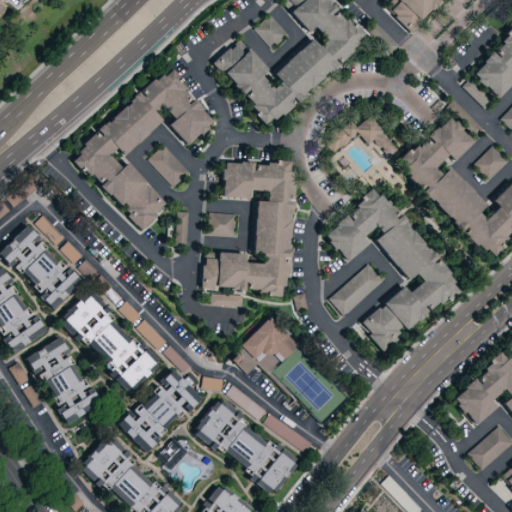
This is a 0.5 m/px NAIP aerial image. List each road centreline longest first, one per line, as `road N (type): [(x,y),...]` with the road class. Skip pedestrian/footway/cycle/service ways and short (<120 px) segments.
road 1 (secondary): [(511,275),(392,389),(295,511)]
road 2 (secondary): [(325,511),(436,380),(511,306)]
road 3 (trunk): [(0,170),(173,11)]
road 4 (trunk): [(133,0),(0,124)]
